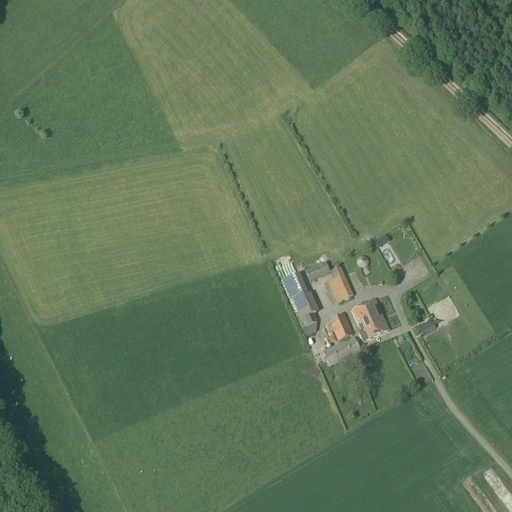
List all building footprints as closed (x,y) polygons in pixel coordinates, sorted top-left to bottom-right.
[(399,237),(405,255),(416,252),(410,234),(399,237)] [(385,261),(390,258),(382,241),(377,244),(385,261)] [(304,272),(305,273),(308,283),(329,274),(325,264),(304,272)] [(332,307),(353,298),(341,271),(333,275),(336,281),(324,286),(332,307)] [(280,283),(281,284),(301,331),(304,339),(316,334),(317,324),(313,316),(318,313),(310,295),(308,296),(299,275),(280,283)] [(375,302),(351,313),(361,333),(358,335),(363,343),(365,342),(365,343),(389,332),(375,302)] [(338,343),(352,337),(343,316),(328,322),(338,343)] [(421,338),(436,330),(431,322),(417,330),(421,338)] [(329,370),(361,355),(354,339),(322,354),(329,370)] [(411,351),(407,343),(399,348),(403,355),(411,351)]
